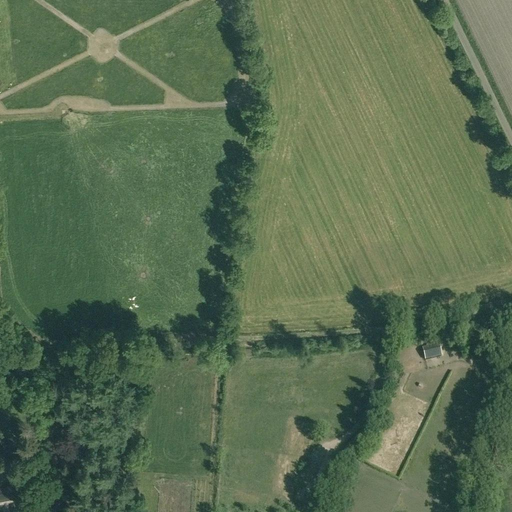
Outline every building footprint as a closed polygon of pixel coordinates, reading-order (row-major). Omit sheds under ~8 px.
[(439,345),(423,349),(426,361),(442,357),(439,345)] [(338,460),(327,455),(317,477),(328,482),(338,460)] [(0,458),(0,481),(15,478),(10,456),(0,458)] [(0,481),(0,505),(16,503),(13,487),(2,489),(1,487),(0,481)] [(321,510),(329,492),(321,489),(313,507),(321,510)]
